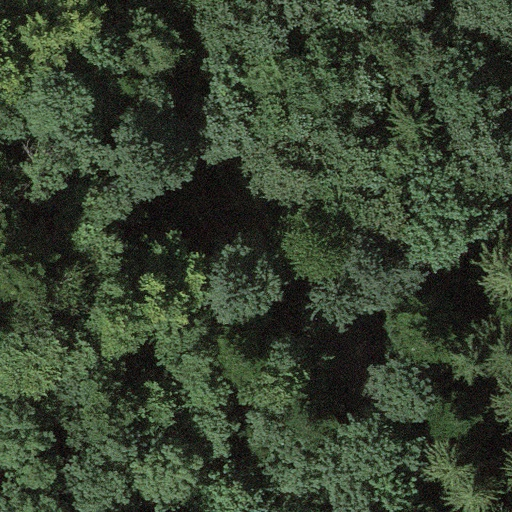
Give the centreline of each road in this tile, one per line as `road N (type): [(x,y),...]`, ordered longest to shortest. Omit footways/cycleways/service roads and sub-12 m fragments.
road 1 (track): [(463,511),(240,202),(145,0)]
road 2 (track): [(0,350),(314,314),(511,222)]
